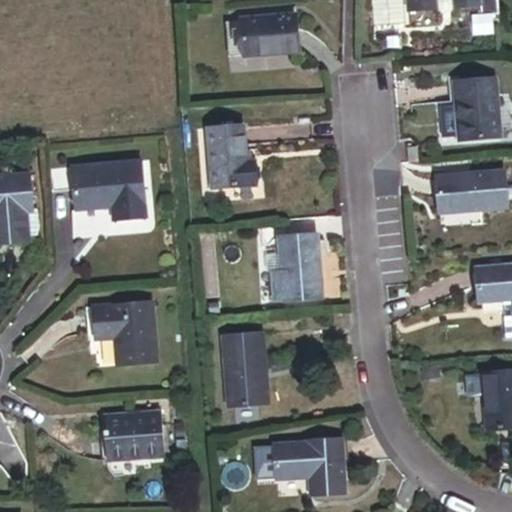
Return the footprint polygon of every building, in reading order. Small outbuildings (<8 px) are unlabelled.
[(401,23),(398,0),(368,0),(370,26),(401,23)] [(475,0),(402,0),(404,11),(432,8),(431,0),(449,0),(450,8),(476,6),(475,0)] [(449,0),(431,0),(432,8),(437,12),(446,12),(450,8),(449,0)] [(494,0),(475,0),(476,6),(477,18),(496,16),(494,0)] [(239,55),(294,50),(291,16),(235,21),(239,55)] [(391,34),(380,35),(381,47),(392,46),(391,34)] [(456,141),(494,137),(489,81),(450,84),(456,141)] [(249,152),(241,153),(239,127),(204,129),(208,180),(251,177),(249,152)] [(404,163),(414,163),(413,145),(403,146),(404,163)] [(57,165),(61,208),(91,205),(90,201),(97,201),(98,218),(132,215),(126,158),(57,165)] [(19,210),(15,171),(0,172),(0,239),(15,238),(13,211),(19,210)] [(436,214),(501,209),(498,174),(433,179),(436,214)] [(280,301),(317,298),(312,236),(275,239),(277,273),(279,296),(280,301)] [(511,266),(471,271),(474,304),(498,302),(502,340),(511,338),(511,266)] [(269,297),(279,296),(277,273),(267,274),(269,297)] [(138,300),(77,304),(79,338),(99,336),(101,363),(142,360),(138,300)] [(225,408),(263,405),(257,336),(219,340),(225,408)] [(436,370),(419,372),(421,385),(438,383),(436,370)] [(483,432),(511,428),(511,398),(509,372),(477,376),(478,378),(480,399),(483,432)] [(480,399),(478,378),(466,379),(463,384),(465,400),(480,399)] [(146,408),(88,413),(92,459),(150,454),(146,408)] [(307,497),(339,495),(336,441),(304,442),(304,447),(271,448),(272,480),(306,478),(307,497)]
